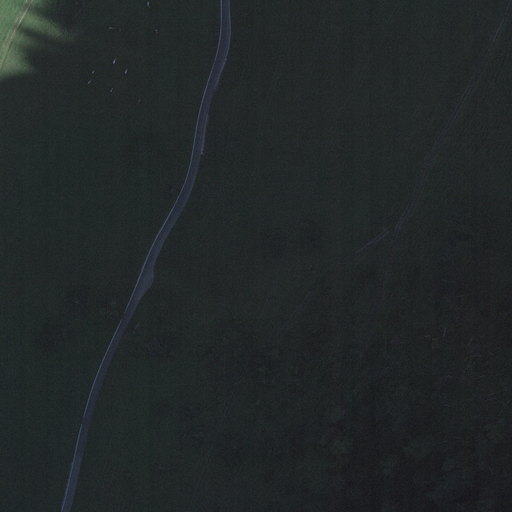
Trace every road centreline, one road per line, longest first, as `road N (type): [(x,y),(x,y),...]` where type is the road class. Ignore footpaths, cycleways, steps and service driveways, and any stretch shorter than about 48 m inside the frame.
road 1 (unclassified): [(225,0),(225,37),(191,176),(100,376),(65,511)]
road 2 (track): [(378,287),(422,167),(506,0)]
